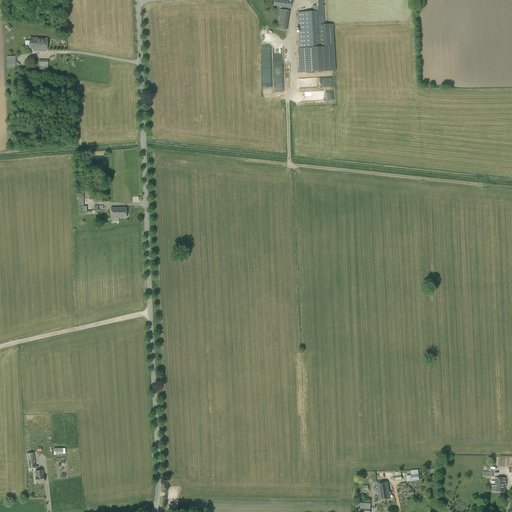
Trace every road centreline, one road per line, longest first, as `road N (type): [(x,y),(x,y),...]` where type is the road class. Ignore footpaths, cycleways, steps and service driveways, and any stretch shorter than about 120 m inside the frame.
road 1 (unclassified): [(155,511),(139,0)]
road 2 (unknown): [(152,310),(0,345)]
